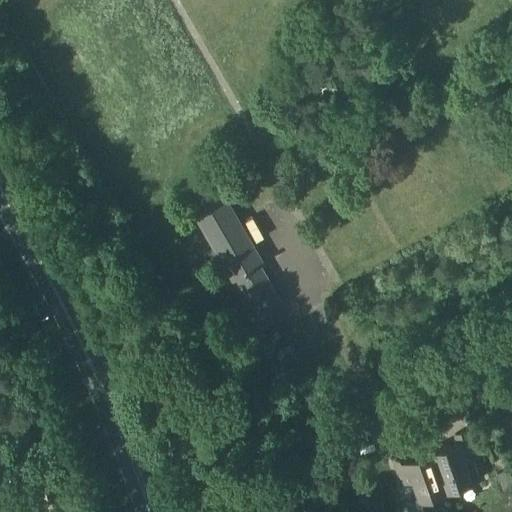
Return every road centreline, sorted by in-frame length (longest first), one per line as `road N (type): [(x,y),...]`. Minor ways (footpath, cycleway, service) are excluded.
road 1 (primary): [(145,511),(58,308),(0,199)]
road 2 (residential): [(511,353),(379,403)]
